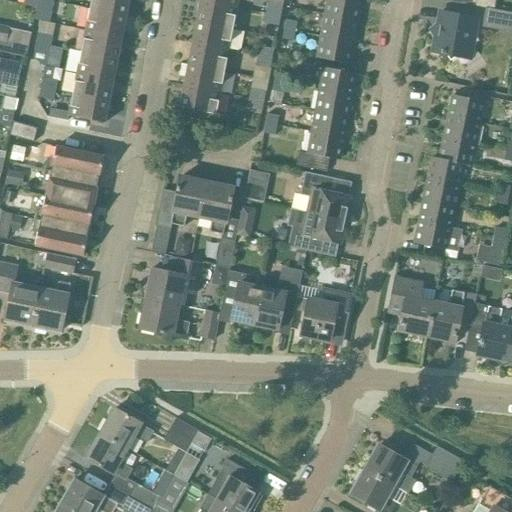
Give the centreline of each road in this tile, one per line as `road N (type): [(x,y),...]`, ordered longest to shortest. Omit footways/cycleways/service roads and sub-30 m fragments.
road 1 (residential): [(354,378),(383,226),(372,184),(402,0)]
road 2 (residential): [(354,378),(93,369)]
road 3 (residential): [(93,369),(139,147)]
road 4 (residential): [(10,511),(93,369)]
road 5 (residential): [(511,396),(354,378)]
road 6 (residential): [(139,147),(163,0)]
road 7 (residential): [(298,511),(335,445),(354,378)]
